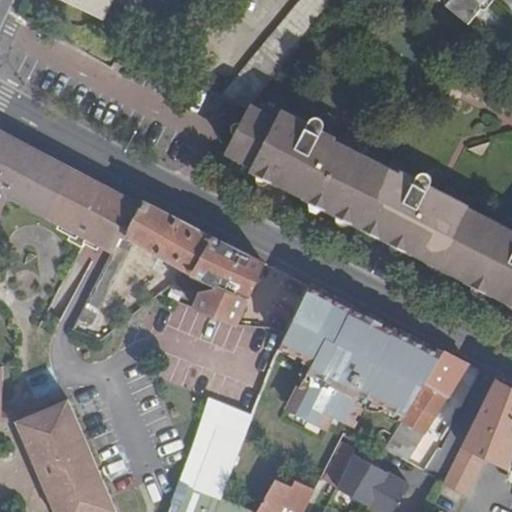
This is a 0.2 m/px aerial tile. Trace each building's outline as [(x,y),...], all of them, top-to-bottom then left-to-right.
[(64,0),(105,19),(113,0),(64,0)] [(249,107),(251,104),(272,79),(337,0),(301,0),(220,98),(226,102),(247,111),(249,107)] [(511,0),(440,0),(465,21),(469,24),(482,8),(477,4),(480,0),(511,0)] [(249,107),(247,111),(230,144),(246,153),(241,161),(252,166),(250,170),(382,238),(493,295),(506,302),(507,299),(511,301),(511,234),(499,228),(491,231),(464,217),(469,209),(452,200),(454,198),(436,189),(441,179),(427,173),(417,176),(416,178),(401,171),(400,173),(362,152),(359,141),(335,137),(329,133),(334,123),(320,117),(309,121),(308,123),(282,109),(278,118),(251,104),(249,107)] [(0,421),(2,422),(2,411),(3,367),(0,366),(0,215),(7,196),(73,231),(69,240),(83,247),(87,239),(95,243),(105,249),(113,253),(138,203),(130,199),(120,193),(0,129),(0,421)] [(143,202),(142,205),(138,203),(113,253),(79,319),(92,325),(131,248),(134,239),(190,271),(194,273),(226,287),(202,293),(195,308),(235,325),(263,262),(214,238),(143,202)] [(443,355),(310,287),(280,345),(312,361),(288,408),(324,426),(330,414),(350,425),(365,395),(406,415),(443,355)] [(469,364),(445,351),(443,355),(406,415),(387,447),(409,460),(469,364)] [(511,385),(496,378),(462,446),(443,484),(467,496),(483,463),(477,460),(480,455),(509,470),(511,459),(511,385)] [(117,511),(69,400),(39,412),(18,422),(56,511),(117,511)] [(214,500),(243,418),(202,401),(174,483),(180,485),(214,500)] [(18,422),(39,412),(2,411),(2,422),(18,422)] [(325,482),(337,487),(380,511),(394,511),(410,485),(354,453),(357,448),(344,442),(324,481),(325,482)] [(279,511),(280,511),(281,511),(299,511),(309,491),(288,481),(285,488),(269,480),(250,511),(244,511),(214,500),(180,485),(169,511),(279,511)]
